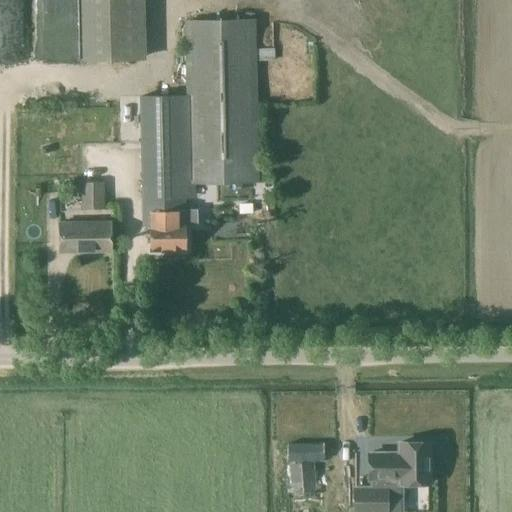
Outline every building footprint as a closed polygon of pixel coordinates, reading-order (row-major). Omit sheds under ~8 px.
[(81,0),(83,60),(139,59),(137,0),(81,0)] [(197,210),(185,210),(184,183),(256,181),(253,20),(185,22),(186,94),(139,95),(142,218),(148,218),(149,251),(186,250),(185,225),(197,225),(197,210)] [(82,209),(104,208),(103,183),(82,183),(82,209)] [(60,252),(109,250),(110,250),(109,221),(59,223),(60,252)] [(315,496),(314,461),(324,461),(324,413),(300,414),(301,442),(288,443),(290,497),(315,496)] [(399,453),(369,453),(369,479),(371,479),(371,487),(355,487),(355,511),(385,511),(385,483),(429,482),(428,442),(399,442),(399,453)]
